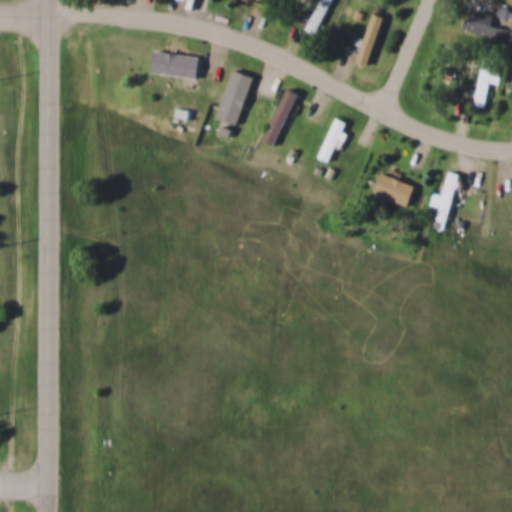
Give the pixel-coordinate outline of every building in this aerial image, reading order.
[(321,0),(313,17),(311,16),(305,28),(317,33),(332,0),(321,0)] [(495,15),(477,11),(476,14),(470,13),(465,32),(510,42),(511,34),(511,29),(493,25),(495,15)] [(360,63),(372,66),(384,16),(372,13),(360,63)] [(200,78),(203,57),(155,51),(153,72),(200,78)] [(255,77),(234,69),(218,118),(239,124),(255,77)] [(484,80),(478,106),(491,108),(496,83),(484,80)] [(298,92),(286,87),(265,140),(277,145),(298,92)] [(345,131),(349,122),(338,117),(319,157),(333,163),(347,131),(345,131)] [(440,207),(450,210),(460,174),(450,171),(440,207)] [(375,194),(410,206),(417,185),(382,173),(375,194)]
